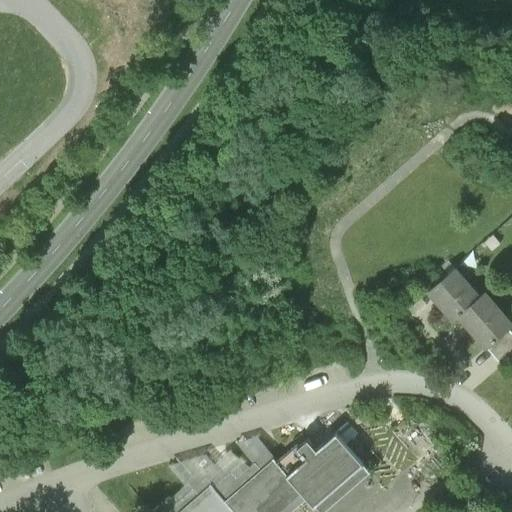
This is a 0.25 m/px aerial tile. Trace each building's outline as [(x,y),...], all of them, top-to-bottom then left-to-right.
[(477,299),(477,298),(460,279),(463,276),(455,267),(431,288),(445,304),(443,306),(454,319),(462,312),(477,299)] [(477,299),(462,312),(475,328),(473,330),(488,347),(509,328),(511,327),(490,303),(493,300),(485,290),(477,298),(477,299)] [(511,331),(509,328),(488,347),(503,365),(511,357),(511,331)] [(276,461),(307,496),(321,511),(322,511),(370,471),(336,432),(317,448),(307,437),(299,445),(297,442),(276,461)] [(214,486),(236,511),(289,511),(307,496),(276,461),(273,457),(261,467),(255,460),(237,476),(232,470),(214,486)] [(169,496),(151,511),(150,511),(236,511),(214,486),(210,482),(198,493),(193,486),(174,502),(169,496)]
